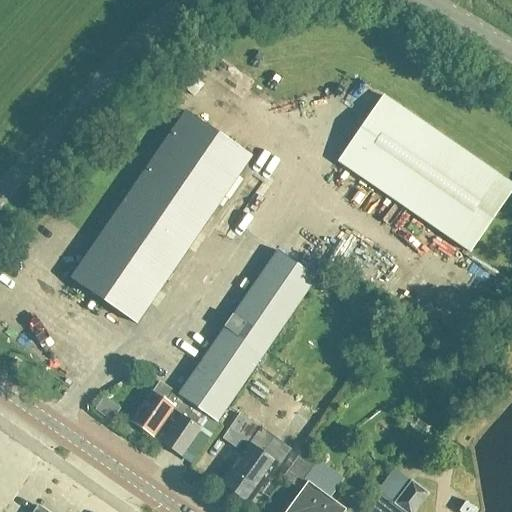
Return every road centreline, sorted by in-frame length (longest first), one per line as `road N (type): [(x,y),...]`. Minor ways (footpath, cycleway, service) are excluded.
road 1 (unclassified): [(0,208),(188,12),(236,0)]
road 2 (tertiary): [(176,511),(0,389)]
road 3 (unclassified): [(359,0),(511,55)]
